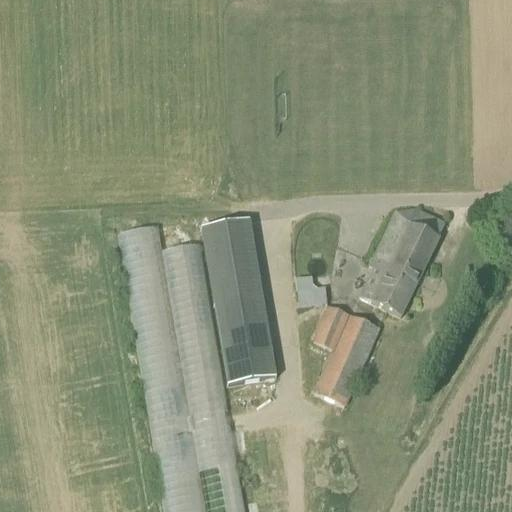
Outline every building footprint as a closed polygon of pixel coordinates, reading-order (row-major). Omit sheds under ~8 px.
[(414,212),(395,214),(364,279),(369,281),(360,301),(400,321),(439,242),(438,241),(445,227),(414,212)] [(243,511),(203,246),(162,253),(158,229),(121,235),(162,511),(243,511)] [(327,306),(325,288),(313,290),(312,278),(295,280),(298,310),(327,306)] [(262,301),(213,309),(227,390),(275,382),(262,301)] [(343,412),(378,331),(327,310),(312,346),(332,355),(312,399),(343,412)]
